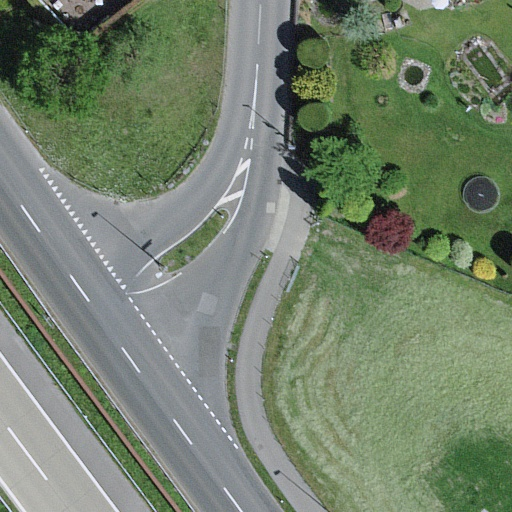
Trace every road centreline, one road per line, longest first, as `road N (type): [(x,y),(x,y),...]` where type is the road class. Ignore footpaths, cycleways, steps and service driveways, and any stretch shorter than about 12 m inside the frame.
road 1 (residential): [(262,0),(259,110),(210,229),(105,302)]
road 2 (primary): [(105,302),(261,511)]
road 3 (primary): [(0,154),(105,302)]
road 4 (motorway): [(77,511),(0,410)]
